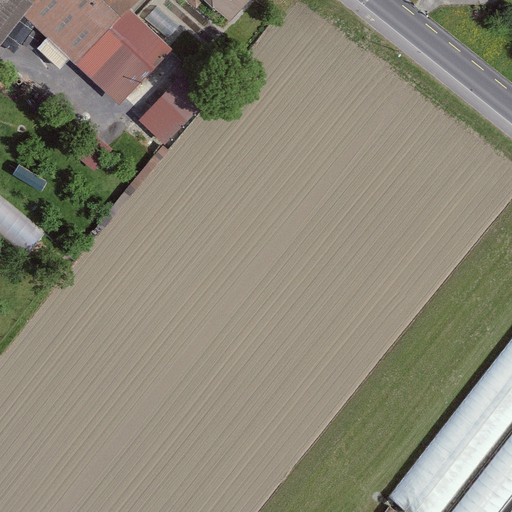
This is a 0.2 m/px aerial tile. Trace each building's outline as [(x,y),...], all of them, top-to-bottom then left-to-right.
[(0,0),(0,35),(26,3),(28,0),(0,0)] [(130,0),(28,0),(26,3),(126,91),(164,48),(121,10),(130,0)] [(251,0),(208,0),(232,22),(251,0)] [(191,71),(147,122),(166,139),(210,88),(191,71)] [(0,193),(0,225),(28,247),(44,228),(0,193)] [(511,511),(511,338),(391,495),(414,511),(511,511)]
